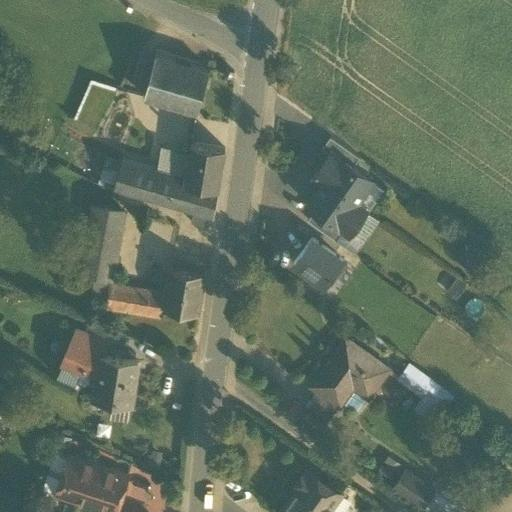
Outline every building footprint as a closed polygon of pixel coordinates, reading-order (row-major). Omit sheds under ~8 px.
[(208,70),(155,55),(143,96),(196,111),(208,70)] [(234,72),(225,68),(225,69),(226,70),(224,74),(225,77),(228,78),(231,77),(232,73),(233,73),(234,72)] [(359,156),(330,135),(322,147),(330,153),(331,151),(352,166),(359,156)] [(224,149),(190,143),(184,179),(183,183),(218,190),(224,149)] [(352,166),(331,151),(330,153),(314,175),(324,182),(324,181),(355,204),(356,203),(372,180),(352,166)] [(218,190),(183,183),(184,179),(121,161),(114,188),(194,212),(209,216),(214,218),(218,190)] [(355,204),(324,181),(324,182),(308,205),(314,209),(343,230),(348,234),(365,210),(356,203),(355,204)] [(124,211),(93,205),(81,272),(112,277),(124,211)] [(343,230),(314,209),(307,219),(336,240),(343,230)] [(209,216),(194,212),(191,222),(206,226),(209,216)] [(294,263),(324,285),(343,260),(313,237),(294,263)] [(204,273),(170,268),(166,293),(163,308),(165,309),(197,314),(204,273)] [(128,286),(109,283),(105,306),(124,309),(128,286)] [(166,293),(128,286),(124,309),(164,316),(165,309),(163,308),(166,293)] [(106,340),(76,327),(62,361),(96,376),(100,353),(103,354),(106,340)] [(388,368),(345,337),(311,384),(318,389),(339,405),(358,378),(373,389),(388,368)] [(103,354),(100,353),(96,376),(92,399),(130,405),(137,360),(103,354)] [(441,388),(408,363),(399,376),(432,401),(441,388)] [(339,405),(318,389),(304,409),(325,424),(339,405)] [(128,473),(74,455),(61,494),(114,511),(128,473)] [(306,468),(293,486),(297,489),(280,511),(326,511),(341,493),(306,468)] [(432,488),(406,470),(395,486),(421,505),(432,488)]
